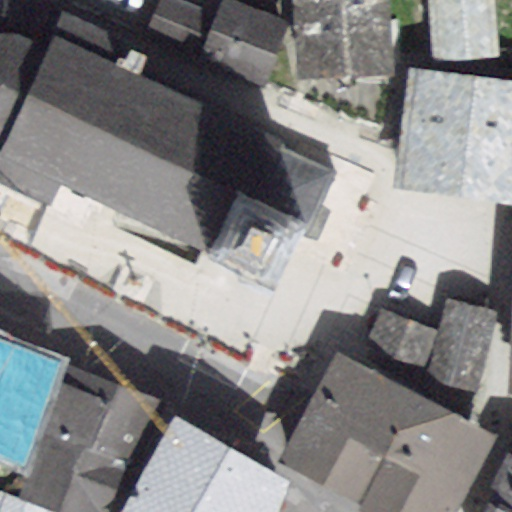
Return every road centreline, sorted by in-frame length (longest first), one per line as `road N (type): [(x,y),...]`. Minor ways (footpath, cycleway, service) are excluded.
road 1 (tertiary): [(0,293),(198,408),(347,511)]
road 2 (residential): [(465,511),(494,420),(511,223)]
